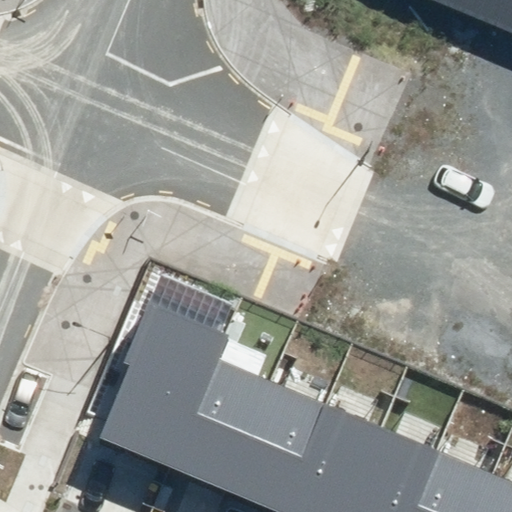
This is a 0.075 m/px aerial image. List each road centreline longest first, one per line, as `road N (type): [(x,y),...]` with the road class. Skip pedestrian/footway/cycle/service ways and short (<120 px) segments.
road 1 (unknown): [(511,300),(78,105)]
road 2 (residential): [(124,0),(0,296)]
